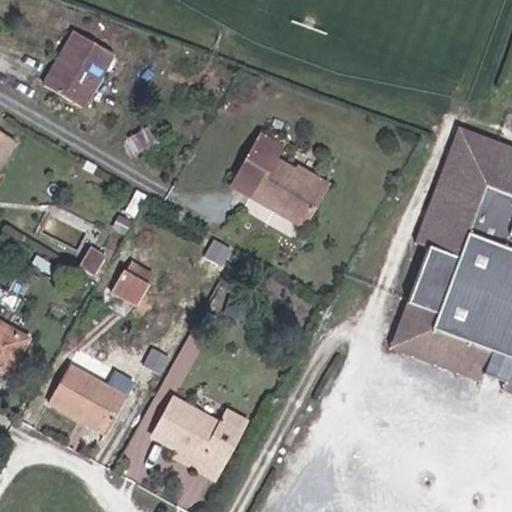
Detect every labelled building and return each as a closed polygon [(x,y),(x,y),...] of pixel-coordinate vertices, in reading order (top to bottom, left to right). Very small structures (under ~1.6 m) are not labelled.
[(43,86),(81,109),(113,55),(75,33),(43,86)] [(511,155),(500,151),(503,145),(461,129),(430,210),(443,215),(430,249),(409,304),(436,315),(430,331),(473,347),(469,358),(485,364),(481,376),(505,385),(510,373),(511,373),(511,155)] [(272,160),(279,148),(261,137),(232,188),(303,228),(324,189),(272,160)] [(511,148),(503,145),(500,151),(511,155),(511,148)] [(443,215),(430,210),(417,244),(430,249),(443,215)] [(131,262),(124,272),(148,286),(154,275),(131,262)] [(148,286),(124,272),(123,271),(110,293),(138,309),(151,287),(148,286)] [(511,394),(511,373),(510,373),(505,385),(481,376),(485,364),(469,358),(473,347),(430,331),(436,315),(409,304),(392,348),(511,394)] [(0,360),(3,355),(16,362),(28,341),(0,325),(0,360)] [(3,355),(0,360),(0,371),(8,376),(16,362),(3,355)] [(47,403),(83,424),(85,420),(107,432),(125,400),(68,367),(47,403)] [(201,465),(198,471),(215,479),(243,427),(228,419),(224,428),(176,402),(155,440),(178,452),(201,465)] [(175,458),(198,471),(201,465),(178,452),(175,458)]
